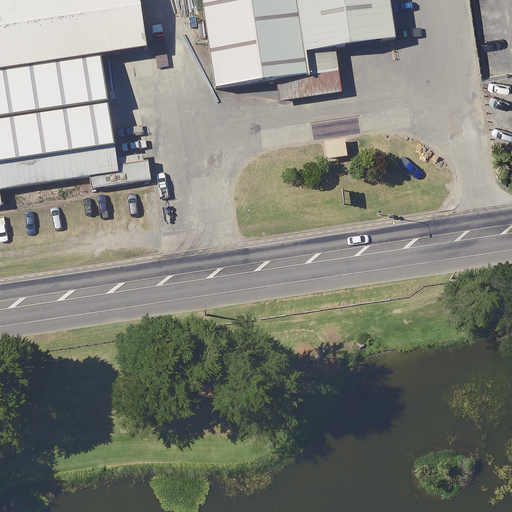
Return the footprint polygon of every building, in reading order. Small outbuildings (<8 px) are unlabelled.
[(131,64),(120,0),(0,0),(0,84),(77,73),(131,64)] [(270,0),(175,0),(192,105),(285,90),(281,65),(270,0)] [(373,0),(270,0),(281,65),(381,49),(373,0)] [(0,202),(96,188),(77,73),(0,84),(0,202)] [(348,156),(346,139),(325,142),(328,159),(348,156)]
